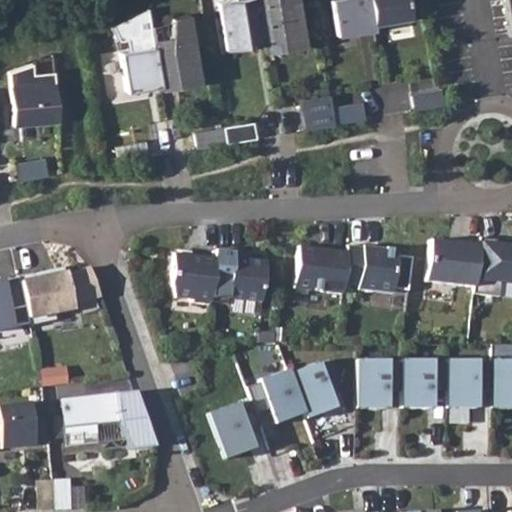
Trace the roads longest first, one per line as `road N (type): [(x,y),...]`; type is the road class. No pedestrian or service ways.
road 1 (residential): [(89,224),(184,210),(403,202),(456,188)]
road 2 (residential): [(192,508),(89,224)]
road 3 (residential): [(228,511),(327,476),(372,469),(511,472)]
